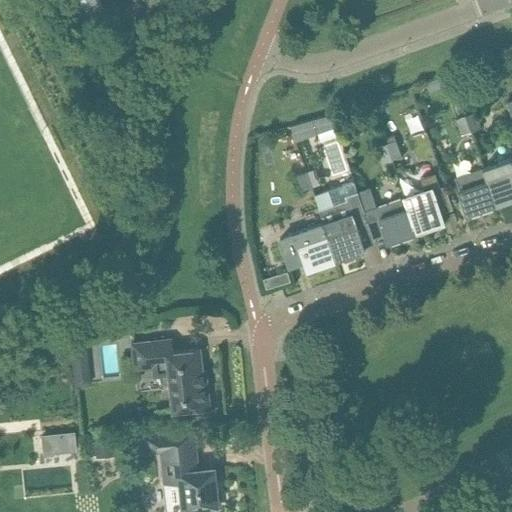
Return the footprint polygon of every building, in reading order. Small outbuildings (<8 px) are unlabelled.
[(90,35),(113,24),(101,0),(73,0),(86,26),(90,35)] [(475,112),(465,115),(471,131),(481,128),(475,112)] [(332,114),(291,125),(295,138),(336,124),(332,114)] [(465,115),(456,119),(462,135),(471,131),(465,115)] [(425,129),(416,132),(409,135),(418,159),(434,153),(425,129)] [(394,136),(385,139),(386,143),(392,159),(402,156),(394,136)] [(382,162),(392,159),(386,143),(376,146),(382,162)] [(483,167),(496,204),(511,198),(511,157),(483,167)] [(496,204),(483,167),(455,177),(459,189),(467,214),(496,204)] [(306,171),(297,174),(302,190),(312,187),(306,171)] [(423,190),(404,196),(416,231),(445,222),(442,213),(439,205),(446,202),(441,187),(436,172),(419,178),(424,191),(423,191),(423,190)] [(358,191),(368,222),(380,218),(388,241),(416,231),(404,196),(376,206),(370,187),(358,191)] [(357,226),(368,222),(358,191),(345,195),(347,199),(320,209),(324,222),(337,259),(365,249),(357,226)] [(324,222),(280,237),(288,259),(290,266),(305,261),(308,269),(337,259),(324,222)] [(289,281),(286,272),(263,279),(266,289),(289,281)] [(167,375),(171,411),(208,406),(204,370),(201,370),(199,348),(171,351),(169,338),(131,343),(133,369),(151,366),(153,376),(167,375)] [(72,373),(89,371),(86,348),(70,350),(72,373)] [(74,431),(40,434),(42,455),(76,451),(74,431)] [(191,431),(143,437),(145,452),(160,450),(164,481),(167,509),(181,508),(200,506),(201,510),(216,508),(220,503),(219,502),(218,489),(214,489),(211,467),(196,469),(193,445),(191,431)] [(84,446),(85,458),(113,455),(112,442),(84,446)]
